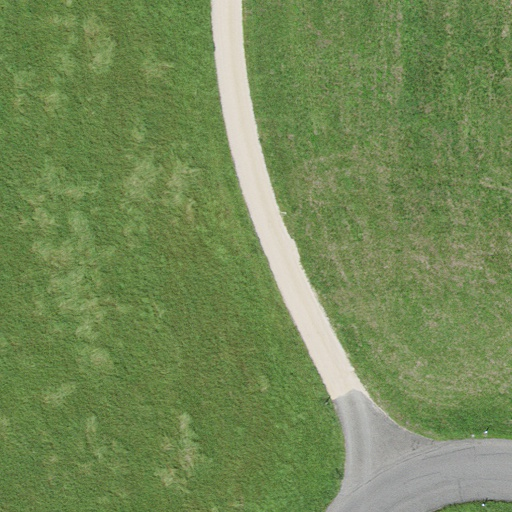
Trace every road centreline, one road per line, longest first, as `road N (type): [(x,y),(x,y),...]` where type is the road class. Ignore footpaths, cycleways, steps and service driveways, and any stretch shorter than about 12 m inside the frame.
road 1 (track): [(395,501),(269,250),(236,152),(221,0)]
road 2 (tertiary): [(383,511),(446,483),(511,478)]
